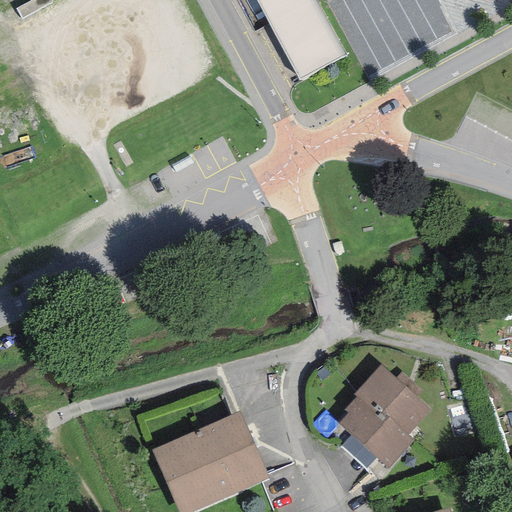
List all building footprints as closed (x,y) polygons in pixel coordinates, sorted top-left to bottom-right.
[(255,0),(298,81),(346,55),(315,1),(316,0),(255,0)] [(431,410),(381,364),(353,394),(356,397),(384,423),(389,417),(408,435),(431,410)] [(415,441),(408,435),(389,417),(384,423),(356,397),(344,410),(348,415),(339,424),(351,435),(377,459),(388,469),(415,441)] [(239,411),(150,450),(177,511),(193,511),(269,479),(239,411)] [(377,459),(351,435),(340,447),(366,470),(377,459)]
